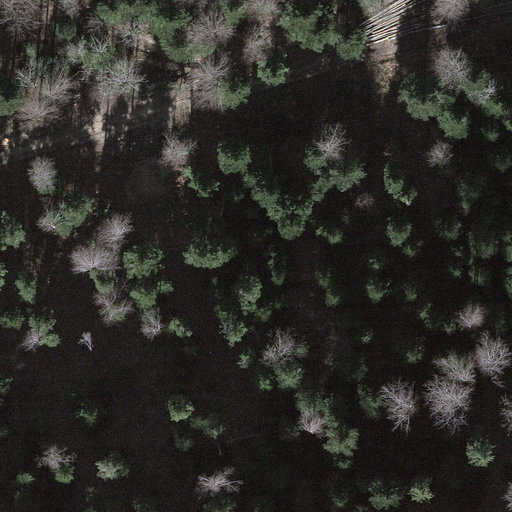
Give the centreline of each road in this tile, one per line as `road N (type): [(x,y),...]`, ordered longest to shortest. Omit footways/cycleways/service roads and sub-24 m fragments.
road 1 (track): [(0,158),(511,10)]
road 2 (track): [(69,0),(116,30),(200,53),(345,57)]
